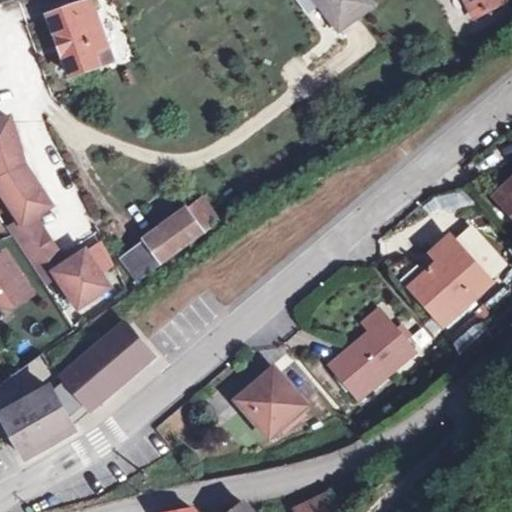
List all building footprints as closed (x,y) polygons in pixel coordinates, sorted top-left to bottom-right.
[(372,5),(367,0),(317,0),(339,29),(372,5)] [(511,5),(509,0),(458,0),(471,28),(511,6),(511,5)] [(72,77),(101,66),(96,52),(108,47),(92,1),(50,17),(72,77)] [(96,52),(101,66),(113,62),(108,47),(96,52)] [(11,118),(0,121),(0,130),(14,127),(11,118)] [(33,208),(47,199),(25,166),(14,127),(0,130),(0,189),(19,219),(23,225),(35,217),(38,216),(33,208)] [(511,187),(511,180),(495,196),(499,200),(511,187)] [(511,187),(499,200),(511,214),(511,187)] [(185,213),(200,233),(220,220),(205,197),(185,213)] [(47,199),(33,208),(38,216),(52,206),(47,199)] [(146,242),(122,260),(137,280),(161,262),(200,233),(185,213),(146,242)] [(19,219),(7,228),(18,245),(42,229),(35,217),(23,225),(19,219)] [(42,229),(18,245),(35,270),(58,254),(42,229)] [(440,263),(412,288),(444,324),(490,283),(450,238),(432,255),(434,256),(440,263)] [(54,272),(58,278),(78,308),(109,288),(85,252),(66,265),(54,272)] [(58,254),(35,270),(46,286),(58,278),(54,272),(66,265),(58,254)] [(4,255),(0,257),(0,307),(8,309),(30,294),(4,255)] [(440,263),(434,256),(406,281),(412,288),(440,263)] [(129,286),(137,280),(122,260),(114,266),(129,286)] [(484,304),(475,313),(480,318),(489,309),(484,304)] [(372,330),(387,318),(381,310),(366,322),(372,330)] [(415,351),(406,340),(397,330),(387,318),(372,330),(332,364),(359,398),(415,351)] [(125,321),(58,379),(90,413),(154,356),(125,321)] [(397,330),(406,340),(411,336),(402,326),(397,330)] [(424,354),(437,340),(423,326),(409,339),(424,354)] [(307,406),(275,369),(243,397),(262,420),(257,424),(269,438),(307,406)] [(75,431),(50,387),(2,415),(27,459),(75,431)] [(341,511),(331,490),(293,509),(294,511),(341,511)] [(251,511),(243,502),(230,511),(251,511)]
